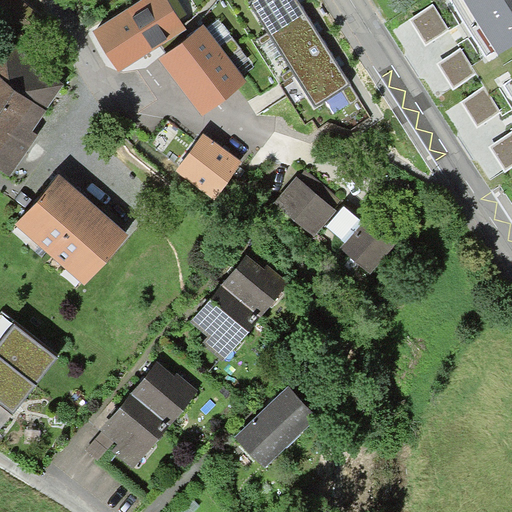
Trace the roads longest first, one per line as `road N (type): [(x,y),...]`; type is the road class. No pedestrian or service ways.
road 1 (residential): [(54,0),(90,68),(143,102),(200,128),(295,150),(354,186)]
road 2 (tertiary): [(511,254),(343,0)]
